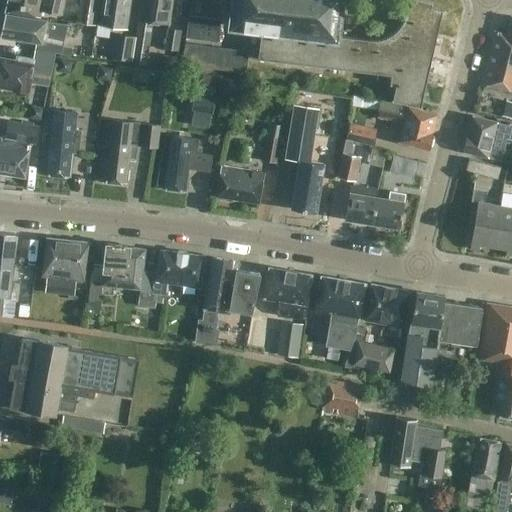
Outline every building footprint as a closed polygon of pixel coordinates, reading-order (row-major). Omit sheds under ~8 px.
[(7,0),(5,11),(38,17),(40,9),(63,13),(64,0),(7,0)] [(98,0),(82,0),(78,21),(94,24),(98,0)] [(100,0),(97,23),(126,27),(130,0),(100,0)] [(168,24),(171,0),(142,0),(140,20),(153,22),(168,24)] [(337,38),(337,35),(341,0),(232,0),(229,25),(261,29),(337,38)] [(442,11),(443,10),(431,7),(432,2),(422,0),(408,0),(406,13),(404,17),(402,22),(400,25),(397,29),(394,32),(390,34),(387,37),(382,38),(378,39),(374,39),(369,39),(337,35),(337,38),(261,29),(258,58),(390,74),(389,84),(395,85),(392,99),(391,99),(391,100),(421,107),(421,105),(420,105),(442,11)] [(45,21),(45,19),(5,12),(0,33),(0,34),(40,41),(38,49),(60,53),(66,25),(45,21)] [(185,37),(218,41),(220,19),(188,16),(185,37)] [(481,84),(511,92),(511,16),(506,35),(494,32),(481,84)] [(140,20),(134,63),(147,65),(153,22),(140,20)] [(178,51),(181,29),(167,27),(163,49),(178,51)] [(114,33),(111,56),(130,59),(133,35),(114,33)] [(183,65),(246,72),(248,50),(185,43),(183,65)] [(17,56),(16,61),(0,57),(0,85),(27,91),(29,82),(48,86),(54,53),(35,49),(33,59),(17,56)] [(70,74),(72,62),(60,59),(58,71),(70,74)] [(190,109),(211,112),(214,96),(194,93),(190,109)] [(376,117),(396,121),(399,103),(379,100),(376,117)] [(511,118),(511,102),(506,101),(503,116),(511,118)] [(297,173),(296,173),(291,208),(315,212),(323,163),(309,161),(317,107),(293,104),(285,157),(299,160),(297,173)] [(437,114),(406,106),(397,141),(428,149),(428,146),(432,144),(433,138),(431,135),(437,114)] [(77,112),(46,109),(39,173),(69,177),(72,152),(78,153),(81,129),(75,129),(77,112)] [(509,125),(503,124),(472,115),(463,151),(494,159),(500,160),(506,137),(511,138),(511,124),(510,123),(509,125)] [(160,125),(105,118),(98,180),(126,184),(129,160),(134,160),(136,146),(140,146),(157,148),(160,125)] [(5,138),(0,137),(0,171),(24,176),(30,143),(35,144),(38,128),(8,121),(5,138)] [(276,163),(281,137),(280,137),(282,125),(268,122),(266,134),(262,160),(276,163)] [(346,137),(368,143),(371,128),(349,123),(346,137)] [(209,171),(211,155),(195,153),(197,138),(165,133),(163,148),(157,184),(163,185),(162,188),(184,191),(188,168),(209,171)] [(248,164),(251,146),(237,144),(235,162),(248,164)] [(356,181),(361,156),(341,152),(336,176),(356,181)] [(394,171),(417,176),(421,158),(398,153),(394,171)] [(475,173),(488,177),(495,179),(499,166),(468,158),(465,171),(475,173)] [(215,196),(259,203),(263,172),(220,165),(215,196)] [(488,177),(475,173),(471,201),(477,202),(470,248),(479,249),(479,245),(493,247),(500,205),(484,202),(488,177)] [(372,222),(376,197),(364,195),(366,186),(350,184),(344,217),(372,222)] [(388,199),(376,197),(372,222),(399,226),(405,193),(389,190),(388,199)] [(511,206),(500,205),(493,247),(507,249),(506,253),(511,254),(511,206)] [(0,232),(0,312),(1,313),(3,296),(9,296),(16,234),(0,232)] [(89,241),(47,237),(42,275),(48,276),(46,292),(74,295),(76,279),(85,280),(89,241)] [(91,281),(88,312),(99,313),(101,293),(113,295),(114,285),(120,286),(124,286),(140,288),(144,248),(129,247),(129,246),(106,243),(104,264),(102,282),(91,281)] [(142,272),(140,290),(154,292),(167,294),(168,282),(196,286),(199,287),(199,286),(204,255),(160,249),(157,272),(157,273),(142,272)] [(215,328),(217,315),(211,314),(212,311),(230,314),(231,308),(252,313),(259,272),(231,267),(232,260),(213,257),(202,319),(197,319),(194,343),(217,346),(219,329),(215,328)] [(312,274),(268,266),(263,298),(279,301),(277,314),(301,318),(304,305),(307,305),(312,274)] [(350,349),(357,331),(365,282),(321,275),(315,311),(331,314),(326,345),(350,349)] [(409,290),(371,283),(366,319),(404,325),(409,290)] [(439,327),(443,302),(444,295),(416,291),(411,321),(409,321),(408,330),(401,379),(430,388),(431,385),(434,361),(436,346),(423,344),(426,325),(439,327)] [(481,308),(476,346),(474,357),(502,361),(500,371),(501,371),(495,412),(511,414),(511,306),(482,301),(481,308)] [(476,346),(481,308),(443,302),(437,340),(476,346)] [(28,318),(30,305),(21,304),(19,317),(28,318)] [(303,324),(281,321),(276,354),(298,358),(303,324)] [(56,416),(57,408),(74,411),(77,396),(93,398),(94,390),(113,393),(132,396),(139,358),(22,338),(17,366),(11,365),(10,371),(9,378),(14,379),(9,407),(56,416)] [(393,348),(361,341),(358,340),(353,363),(389,371),(393,348)] [(440,386),(444,362),(434,361),(431,385),(440,386)] [(338,414),(357,417),(364,385),(326,379),(320,409),(338,413),(338,414)] [(0,431),(1,428),(27,433),(30,420),(0,414),(0,431)] [(63,416),(61,427),(103,433),(104,422),(63,416)] [(440,477),(444,451),(434,449),(436,442),(427,440),(429,427),(415,425),(416,419),(397,416),(389,464),(408,467),(409,460),(421,462),(418,485),(438,488),(440,477)] [(62,428),(36,423),(32,445),(50,448),(51,441),(59,442),(62,428)] [(494,479),(501,441),(478,437),(463,511),(477,511),(484,477),(494,479)] [(511,443),(505,442),(493,502),(507,505),(511,483),(511,482),(511,443)] [(354,481),(371,483),(374,461),(357,458),(354,481)] [(48,485),(50,472),(40,470),(38,483),(48,485)]
